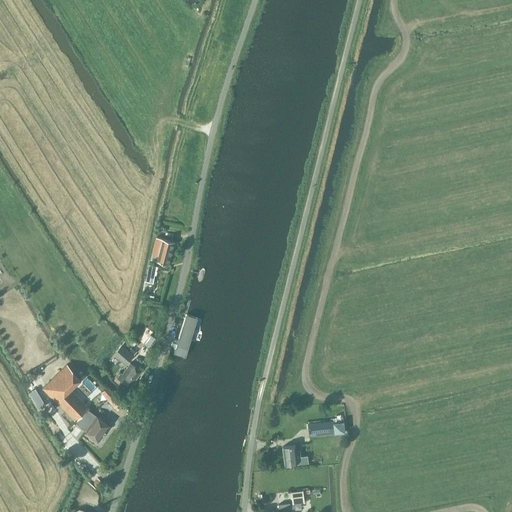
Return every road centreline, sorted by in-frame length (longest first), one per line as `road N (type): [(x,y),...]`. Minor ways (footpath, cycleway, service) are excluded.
road 1 (track): [(345,511),(355,412),(348,400),(314,392),(305,369),(373,95),(404,50),(394,0)]
road 2 (track): [(0,62),(26,64),(119,201),(149,193),(161,125),(212,130)]
road 3 (residential): [(111,511),(165,342),(201,183)]
road 4 (unclassified): [(201,183),(254,0)]
